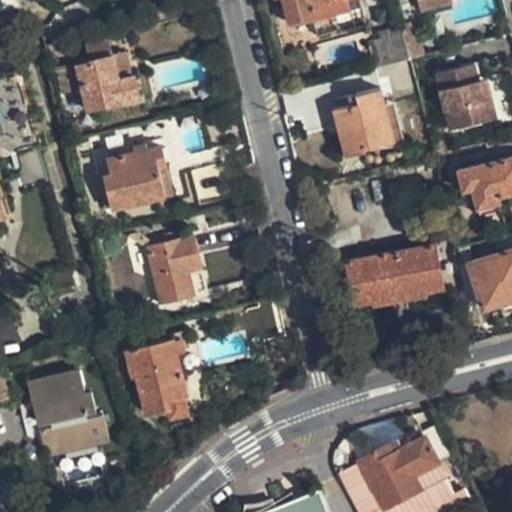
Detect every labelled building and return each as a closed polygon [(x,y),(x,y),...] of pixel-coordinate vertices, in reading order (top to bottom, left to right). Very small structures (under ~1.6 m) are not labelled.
[(365,25),(358,0),(283,0),(290,23),(315,16),(321,36),(365,25)] [(419,0),(422,9),(452,2),(451,0),(419,0)] [(410,60),(426,56),(417,22),(399,26),(410,60)] [(410,60),(399,26),(379,32),(381,38),(372,41),(379,68),(410,60)] [(76,64),(77,72),(73,73),(76,84),(80,83),(82,90),(83,94),(95,92),(98,104),(142,94),(137,73),(134,74),(117,77),(113,55),(112,48),(109,48),(107,38),(83,44),(84,51),(74,53),(76,64)] [(49,47),(52,60),(68,56),(65,43),(49,47)] [(117,77),(134,74),(130,51),(113,55),(117,77)] [(77,72),(76,64),(57,68),(63,94),(82,90),(80,83),(76,84),(73,73),(77,72)] [(0,273),(4,272),(0,260),(0,228),(5,227),(2,215),(0,209),(0,203),(8,201),(4,188),(2,189),(0,182),(0,153),(7,152),(45,276),(78,266),(41,140),(50,138),(27,65),(0,72),(0,273)] [(477,81),(472,65),(435,75),(449,131),(494,120),(489,99),(481,101),(477,81)] [(477,81),(481,101),(489,99),(484,80),(477,81)] [(344,159),(363,155),(362,151),(390,144),(380,106),(377,90),(347,98),(349,108),(334,111),(344,159)] [(390,144),(402,141),(393,106),(391,106),(390,103),(380,106),(390,144)] [(161,193),(155,165),(166,162),(162,144),(106,155),(108,169),(101,172),(104,190),(98,192),(101,206),(161,193)] [(511,157),(457,172),(462,192),(473,190),(479,216),(500,211),(498,197),(511,193),(511,157)] [(155,165),(161,193),(171,190),(166,162),(155,165)] [(391,186),(394,202),(422,197),(419,181),(391,186)] [(161,301),(207,289),(193,233),(147,244),(161,301)] [(345,260),(355,306),(372,302),(374,305),(426,293),(426,291),(443,287),(433,243),(345,260)] [(511,251),(471,263),(483,306),(498,303),(501,313),(511,309),(511,251)] [(287,333),(281,302),(248,308),(255,340),(287,333)] [(168,414),(188,405),(184,390),(188,388),(176,345),(184,345),(182,330),(145,334),(138,339),(123,343),(129,371),(134,370),(144,410),(165,406),(168,414)] [(77,368),(25,381),(34,418),(41,416),(43,427),(36,429),(42,453),(105,437),(100,412),(94,414),(89,391),(83,392),(77,368)] [(383,509),(421,489),(416,475),(439,462),(437,456),(451,450),(439,424),(437,425),(424,431),(427,437),(392,453),(388,445),(358,459),(383,509)] [(331,511),(323,492),(270,511),(331,511)]
